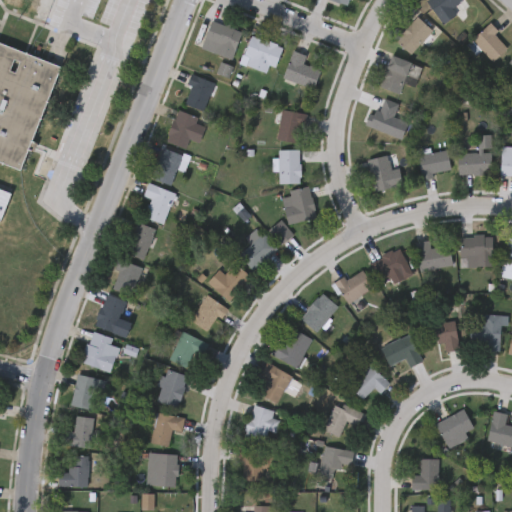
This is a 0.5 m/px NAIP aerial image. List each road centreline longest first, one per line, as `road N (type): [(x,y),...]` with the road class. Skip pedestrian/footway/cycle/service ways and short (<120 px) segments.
road 1 (tertiary): [(181,0),(44,357),(24,511)]
road 2 (residential): [(207,511),(216,386),(272,298),(336,244),(380,221),(468,207),(511,213)]
road 3 (residential): [(388,0),(337,120),(336,163),(361,231)]
road 4 (residential): [(378,511),(384,444),(405,409),(439,385),(511,385)]
road 5 (residential): [(249,0),(362,49)]
